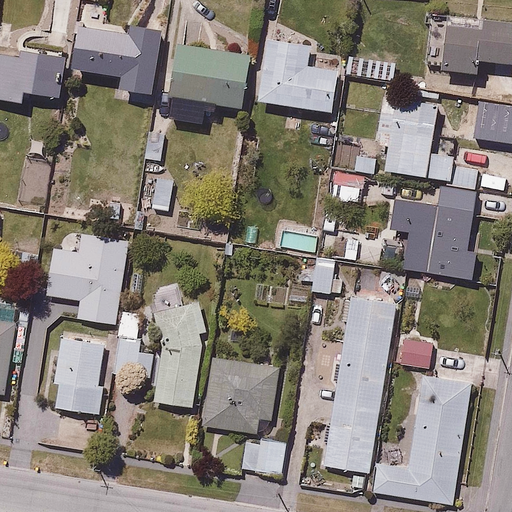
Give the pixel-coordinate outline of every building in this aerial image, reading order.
[(511,24),(437,16),(429,85),(462,89),(465,65),(484,67),(486,56),(511,59),(511,24)] [(157,90),(168,23),(133,17),(131,28),(86,20),(78,65),(124,72),(122,85),(157,90)] [(334,55),(315,52),(316,41),(269,34),(259,95),(335,107),(342,65),(333,63),(334,55)] [(67,94),(74,54),(63,52),(65,40),(46,37),(44,48),(22,45),(21,53),(0,49),(0,93),(30,99),(31,88),(67,94)] [(256,52),(183,39),(174,90),(246,104),(256,52)] [(356,149),(352,172),(389,177),(391,168),(456,178),(454,186),(480,190),(486,152),(438,144),(445,98),(390,89),(380,153),(356,149)] [(167,129),(151,127),(148,159),(163,161),(167,129)] [(177,175),(159,173),(155,207),(174,208),(177,175)] [(478,206),(432,198),(428,216),(407,213),(405,226),(426,230),(420,267),(477,277),(483,246),(471,244),(478,206)] [(313,292),(343,296),(345,279),(337,278),(340,257),(319,254),(317,265),(300,262),(298,277),(315,280),(313,292)] [(401,299),(353,292),(326,462),(374,470),(401,299)] [(205,294),(159,307),(167,338),(159,395),(199,401),(212,327),(205,294)] [(0,388),(14,390),(19,315),(0,313),(0,388)] [(162,324),(124,319),(117,368),(155,373),(162,324)] [(111,335),(68,330),(60,404),(104,409),(111,335)] [(441,339),(404,332),(399,360),(435,368),(441,339)] [(219,352),(209,420),(262,428),(264,413),(274,414),(282,362),(219,352)] [(460,500),(480,380),(428,371),(412,463),(380,458),(375,486),(460,500)] [(286,470),(293,434),(265,429),(263,440),(247,437),(242,462),(286,470)]
